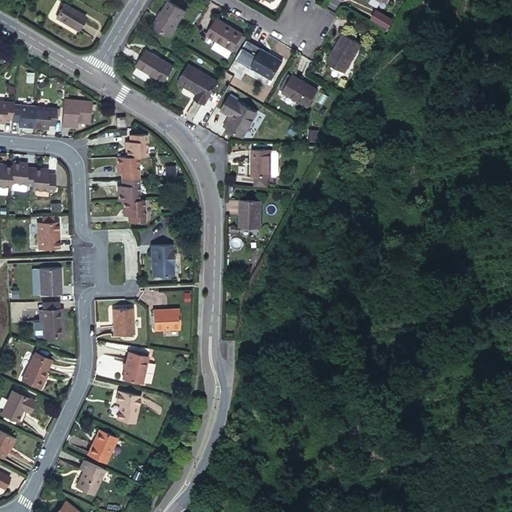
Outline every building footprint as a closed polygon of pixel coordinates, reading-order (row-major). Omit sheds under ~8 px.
[(157,17),(151,28),(169,39),(185,14),(168,4),(159,18),(157,17)] [(66,5),(57,21),(79,33),(87,18),(66,5)] [(377,10),(373,20),(385,25),(389,15),(377,10)] [(216,21),(205,38),(231,53),(241,36),(216,21)] [(341,38),(325,66),(343,77),(359,49),(341,38)] [(261,50),(249,70),(270,83),(282,62),(261,50)] [(147,52),(138,66),(157,78),(165,63),(147,52)] [(190,65),(179,83),(199,95),(196,99),(205,105),(218,82),(190,65)] [(296,81),(285,99),(310,114),(321,96),(296,81)] [(231,97),(222,111),(229,115),(223,126),(242,137),(257,112),(231,97)] [(63,102),(60,127),(75,128),(76,124),(88,124),(90,104),(63,102)] [(0,103),(0,124),(4,125),(5,121),(11,122),(12,107),(13,104),(0,103)] [(18,124),(17,128),(32,129),(34,109),(12,107),(11,122),(11,124),(18,124)] [(34,109),(32,129),(47,131),(48,126),(55,127),(56,111),(34,109)] [(127,122),(122,122),(122,131),(118,131),(119,132),(128,131),(127,122)] [(125,144),(125,159),(136,158),(146,158),(145,136),(129,137),(129,144),(125,144)] [(269,157),(251,156),(250,182),(253,182),(264,183),(268,183),(274,183),(276,181),(277,160),(275,157),(269,157)] [(116,174),(120,174),(121,181),(136,180),(136,158),(125,159),(115,159),(116,174)] [(10,162),(10,167),(9,183),(31,185),(32,168),(25,167),(25,163),(10,162)] [(0,187),(8,188),(9,186),(9,183),(10,167),(0,166),(0,187)] [(47,168),(32,168),(31,185),(30,188),(51,190),(53,174),(47,173),(47,168)] [(121,187),(116,188),(117,202),(137,202),(136,180),(121,181),(121,187)] [(264,183),(253,182),(253,190),(264,191),(264,183)] [(241,198),(241,225),(262,226),(263,199),(241,198)] [(137,202),(117,202),(118,217),(122,217),(123,225),(138,224),(137,202)] [(41,223),(36,223),(37,250),(59,249),(58,222),(53,222),(41,223)] [(152,278),(172,277),(172,266),(174,266),(174,253),(171,253),(171,245),(150,246),(152,278)] [(38,268),(39,295),(62,294),(61,267),(38,268)] [(41,305),(41,312),(60,311),(60,304),(41,305)] [(112,309),(113,336),(135,335),(134,308),(112,309)] [(153,309),(154,332),(180,330),(180,308),(153,309)] [(60,311),(41,312),(42,341),(62,340),(60,311)] [(34,352),(33,355),(51,363),(53,360),(34,352)] [(128,352),(121,381),(143,385),(150,357),(128,352)] [(33,355),(21,381),(41,391),(49,375),(46,373),(51,363),(33,355)] [(0,414),(24,426),(30,415),(36,402),(11,390),(0,414)] [(118,391),(115,403),(120,404),(116,421),(135,425),(143,396),(118,391)] [(39,403),(36,402),(30,415),(33,416),(39,403)] [(98,430),(92,441),(95,443),(101,431),(98,430)] [(0,431),(0,458),(4,461),(15,439),(0,431)] [(92,441),(86,456),(107,465),(119,439),(101,431),(95,443),(92,441)] [(91,499),(103,473),(83,464),(79,474),(81,475),(74,491),(91,499)] [(11,478),(0,472),(0,488),(5,491),(11,478)] [(78,511),(65,501),(56,511),(78,511)]
